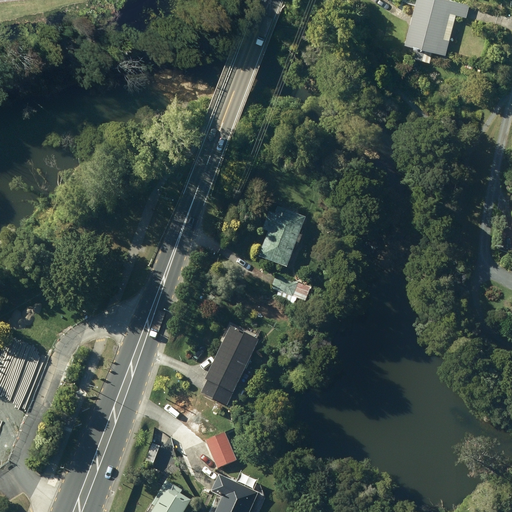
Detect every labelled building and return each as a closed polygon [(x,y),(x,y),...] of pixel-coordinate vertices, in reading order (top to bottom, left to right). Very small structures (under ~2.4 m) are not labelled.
[(446,0),(413,0),(402,44),(443,56),(454,16),(465,19),(469,6),(446,0)] [(481,67),(458,61),(457,66),(480,72),(481,67)] [(268,210),(261,229),(266,230),(256,256),(284,267),(294,241),(297,242),(300,234),(297,233),(303,216),(275,206),(273,212),(268,210)] [(270,288),(281,293),(277,303),(290,309),(294,299),(291,298),(292,296),(300,299),(304,286),(295,283),(295,282),(275,274),(270,288)] [(229,326),(204,379),(206,381),(200,393),(226,405),(232,393),(231,392),(257,339),(229,326)] [(22,358),(15,376),(33,383),(40,366),(41,366),(53,335),(44,331),(39,343),(35,341),(29,355),(33,357),(31,362),(22,358)] [(0,371),(1,371),(3,371),(4,371),(5,371),(7,370),(8,370),(10,369),(11,368),(12,367),(13,366),(14,365),(15,364),(16,363),(16,362),(17,360),(17,359),(18,357),(18,356),(18,354),(18,353),(18,351),(18,350),(17,348),(17,347),(16,346),(15,344),(14,343),(13,342),(12,341),(11,340),(10,340),(8,339),(7,338),(6,338),(4,338),(3,338),(1,338),(0,337),(0,371)] [(0,440),(3,441),(6,433),(14,436),(32,390),(18,385),(12,370),(1,375),(0,374),(0,440)] [(215,403),(212,409),(220,412),(223,406),(215,403)] [(203,439),(216,468),(236,459),(223,430),(203,439)] [(162,445),(153,441),(144,461),(153,465),(162,445)] [(208,491),(221,497),(214,511),(250,511),(248,511),(257,492),(216,473),(208,491)] [(148,507),(151,509),(149,511),(181,511),(189,500),(178,493),(181,489),(165,479),(148,507)]
